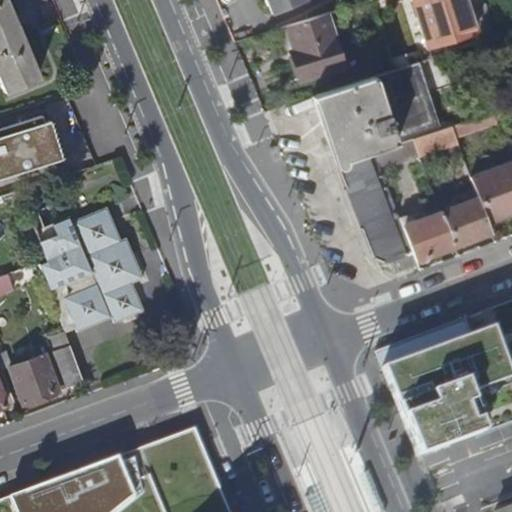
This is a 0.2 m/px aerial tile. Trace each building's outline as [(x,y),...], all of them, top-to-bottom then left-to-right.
[(0,0),(0,75),(6,89),(38,76),(5,0),(0,0)] [(269,0),(274,11),(298,0),(269,0)] [(416,0),(431,44),(479,29),(469,0),(416,0)] [(281,27),(296,83),(345,63),(328,12),(281,27)] [(312,95),(338,163),(375,151),(413,138),(439,129),(416,61),(312,95)] [(463,121),(451,125),(455,135),(496,121),(493,111),(463,121)] [(0,177),(61,157),(50,122),(0,136),(0,177)] [(413,138),(419,154),(457,141),(455,135),(451,125),(439,129),(413,138)] [(375,151),(381,167),(419,154),(413,138),(375,151)] [(338,163),(369,246),(372,252),(374,254),(376,256),(378,258),(380,259),(382,260),(384,260),(387,260),(390,259),(392,259),(413,251),(403,225),(399,216),(381,167),(375,151),(338,163)] [(477,197),(487,223),(511,214),(511,160),(470,177),(477,197)] [(440,211),(453,245),(490,231),(487,223),(477,197),(440,211)] [(29,207),(46,260),(118,233),(106,206),(81,216),(78,211),(53,221),(44,201),(29,207)] [(403,225),(413,251),(415,259),(453,245),(440,211),(413,221),(403,225)] [(399,216),(403,225),(413,221),(411,215),(407,213),(399,216)] [(39,263),(64,330),(74,326),(75,330),(111,315),(113,321),(143,308),(132,281),(122,258),(133,253),(126,236),(120,238),(118,233),(46,260),(39,263)] [(392,259),(397,271),(417,263),(415,259),(413,251),(392,259)] [(122,258),(132,281),(142,276),(133,253),(122,258)] [(7,273),(13,287),(28,282),(23,268),(7,273)] [(0,275),(0,292),(13,288),(13,287),(7,273),(0,275)] [(376,350),(417,456),(483,432),(468,394),(510,378),(491,327),(471,335),(464,317),(376,350)] [(54,349),(68,386),(82,380),(69,343),(54,349)] [(8,367),(21,403),(58,389),(44,353),(8,367)] [(0,511),(225,511),(194,436),(0,506),(0,511)] [(511,511),(511,501),(490,510),(490,511),(511,511)]
